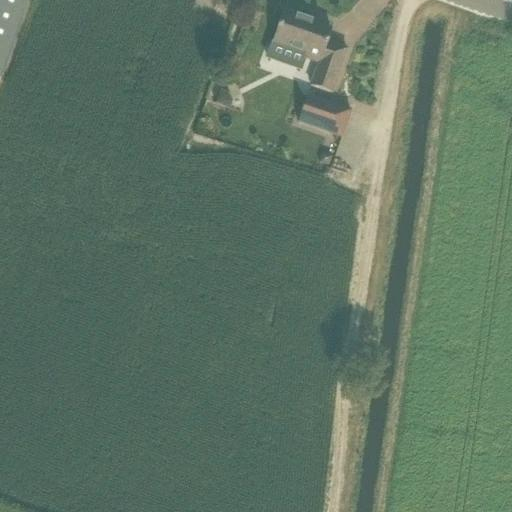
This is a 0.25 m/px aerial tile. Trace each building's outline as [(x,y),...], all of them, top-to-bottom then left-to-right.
[(0,0),(0,79),(0,80),(27,0),(0,0)] [(0,120),(0,124),(151,175),(209,0),(67,0),(66,3),(64,2),(56,27),(58,27),(47,60),(35,56),(25,86),(37,90),(30,110),(6,102),(0,120)] [(272,45),(267,60),(299,71),(302,60),(316,65),(309,87),(331,95),(346,51),(326,45),(330,32),(304,23),(306,19),(283,11),(272,45)] [(218,95),(214,106),(225,111),(228,104),(225,98),(218,95)] [(307,96),(297,125),(341,141),(351,112),(307,96)] [(198,467),(274,252),(0,155),(0,469),(121,511),(182,511),(191,488),(178,474),(184,457),(188,470),(198,467)] [(322,156),(318,165),(328,168),(331,159),(322,156)] [(304,428),(258,427),(256,476),(302,478),(304,428)] [(229,497),(241,498),(242,480),(230,479),(229,497)]
